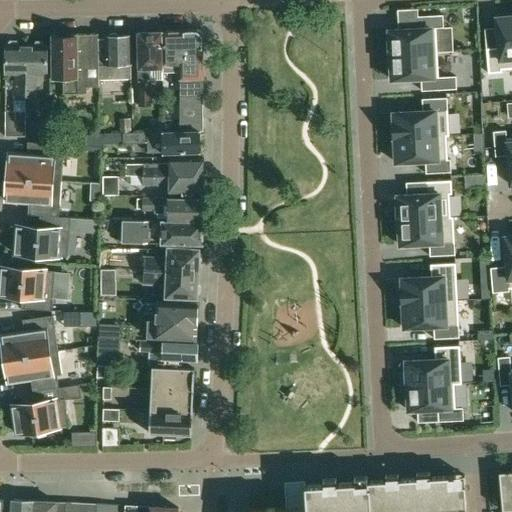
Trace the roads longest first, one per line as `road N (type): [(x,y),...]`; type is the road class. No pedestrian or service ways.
road 1 (residential): [(211,457),(225,232),(220,8)]
road 2 (residential): [(386,445),(358,0)]
road 3 (residential): [(0,10),(220,8)]
road 4 (residential): [(211,457),(0,463)]
